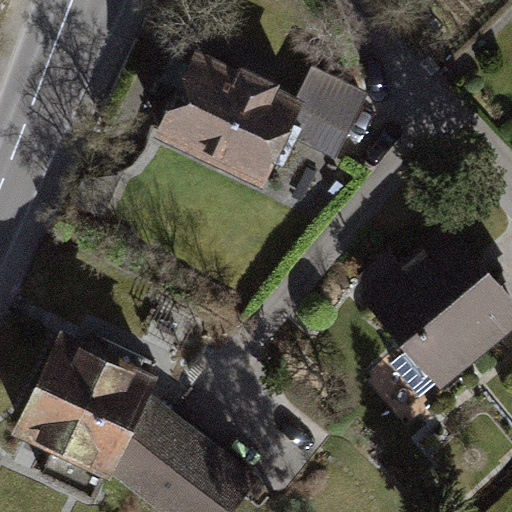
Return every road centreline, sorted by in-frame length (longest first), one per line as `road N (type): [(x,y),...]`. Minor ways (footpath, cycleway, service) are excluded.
road 1 (residential): [(349,0),(511,182)]
road 2 (tertiary): [(0,194),(88,0)]
